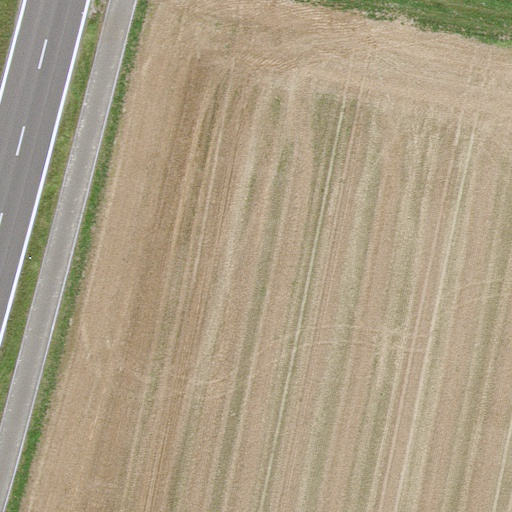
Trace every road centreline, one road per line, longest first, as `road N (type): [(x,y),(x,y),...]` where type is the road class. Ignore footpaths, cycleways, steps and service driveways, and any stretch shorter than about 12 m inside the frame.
road 1 (track): [(0,439),(116,0)]
road 2 (secondary): [(0,214),(57,0)]
road 3 (track): [(511,29),(368,0)]
